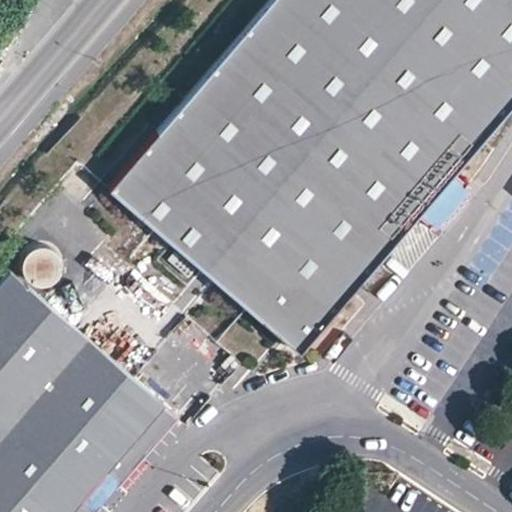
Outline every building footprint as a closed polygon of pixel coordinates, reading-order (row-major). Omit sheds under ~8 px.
[(511,0),(306,0),(127,201),(313,361),(511,129),(511,0)] [(24,257),(24,263),(26,269),(29,273),(34,277),(40,279),(46,279),(52,276),(56,272),(59,267),(61,261),(60,255),(57,249),(52,245),(46,243),(40,242),(35,244),(30,247),(26,252),(24,257)] [(15,284),(0,301),(0,511),(97,511),(176,420),(15,284)] [(156,293),(145,309),(160,319),(171,303),(156,293)] [(127,360),(137,348),(110,324),(100,335),(127,360)] [(162,378),(167,391),(189,382),(184,369),(162,378)]
